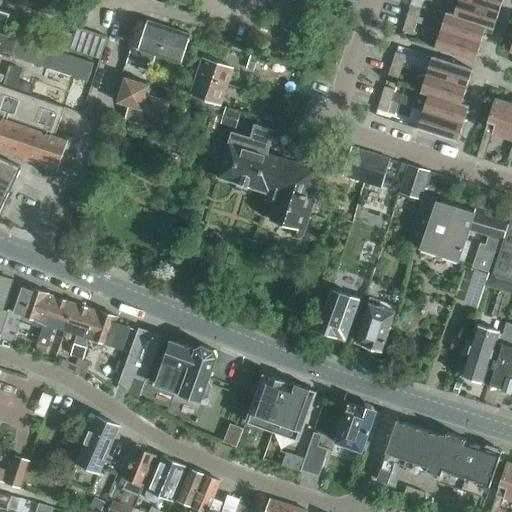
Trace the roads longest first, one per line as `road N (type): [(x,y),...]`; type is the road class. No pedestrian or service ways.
road 1 (residential): [(28,251),(232,338),(393,395)]
road 2 (residential): [(355,511),(208,463),(85,392),(0,357)]
road 3 (residential): [(511,185),(345,129),(338,117),(378,0)]
road 4 (residential): [(393,395),(511,433)]
road 5 (residential): [(355,511),(393,395)]
